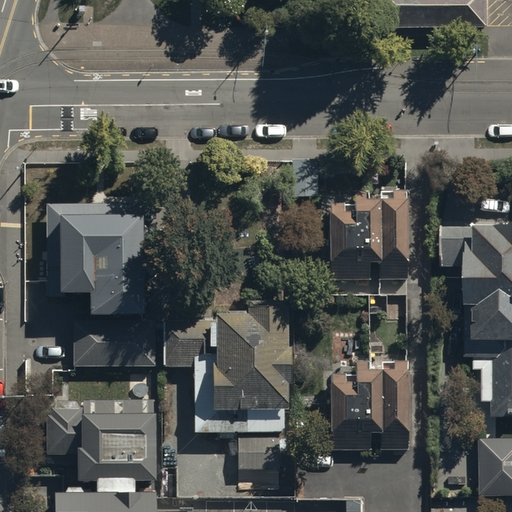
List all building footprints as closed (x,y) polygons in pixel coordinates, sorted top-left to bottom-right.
[(487,24),(486,0),(381,0),(382,24),(487,24)] [(290,196),(317,196),(317,161),(290,161),(290,196)] [(355,203),(327,204),(329,281),(370,281),(369,263),(380,263),(381,280),(408,280),(406,193),(392,193),(392,200),(365,200),(365,192),(355,192),(355,203)] [(87,295),(87,316),(74,316),(75,367),(157,367),(157,321),(145,321),(144,203),(46,204),(47,295),(87,295)] [(466,358),(496,358),(495,417),(511,417),(511,226),(443,227),(443,266),(467,267),(466,358)] [(216,321),(164,321),(165,368),(194,367),(195,433),(285,432),(285,410),(288,410),(287,307),(248,307),(248,315),(216,316),(216,321)] [(345,374),(332,374),(332,450),(370,450),(370,433),(381,433),(382,449),(408,449),(408,361),(393,361),(393,371),(367,371),(367,362),(356,362),(356,383),(345,383),(345,374)] [(158,398),(84,399),(78,401),(56,401),(57,454),(79,454),(79,481),(159,480),(158,398)] [(511,437),(479,439),(480,497),(511,496),(511,437)] [(156,511),(156,492),(55,493),(55,511),(156,511)]
